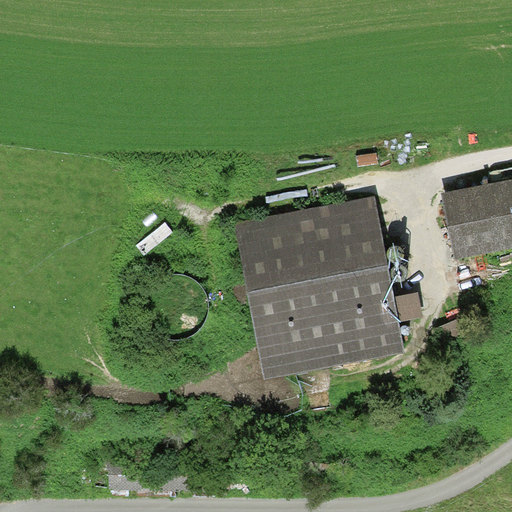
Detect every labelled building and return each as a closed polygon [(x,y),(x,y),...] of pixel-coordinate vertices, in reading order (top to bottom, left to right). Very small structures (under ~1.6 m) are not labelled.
[(455,256),(511,245),(511,182),(443,196),(455,256)] [(372,205),(239,231),(268,377),(401,351),(395,321),(418,317),(414,297),(391,301),(372,205)] [(511,266),(511,255),(498,259),(500,269),(511,266)] [(468,319),(432,332),(438,348),(474,334),(468,319)] [(112,490),(225,489),(225,460),(111,461),(112,490)]
